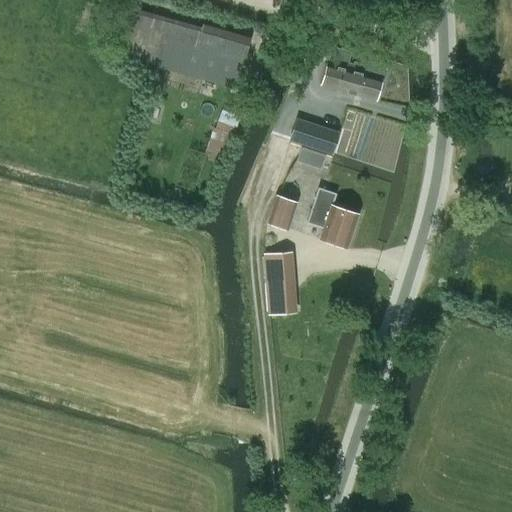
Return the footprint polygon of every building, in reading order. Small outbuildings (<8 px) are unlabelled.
[(235,87),(243,60),(250,38),(202,24),(201,27),(122,4),(109,52),(118,59),(129,64),(155,71),(156,67),(235,87)] [(347,63),(351,52),(331,46),(320,85),(375,101),(385,65),(362,58),(360,63),(354,61),(353,65),(347,63)] [(287,89),(296,93),(302,82),(293,78),(287,89)] [(213,128),(204,152),(208,153),(206,158),(213,161),(212,163),(220,166),(239,117),(245,119),(254,96),(241,92),(233,114),(222,110),(215,129),(213,128)] [(296,119),(289,140),(331,154),(338,133),(296,119)] [(322,155),(299,147),(295,159),(318,167),(322,155)] [(346,248),(357,214),(331,205),(334,195),(317,189),(306,222),(323,228),(319,239),(346,248)] [(286,229),(295,202),(276,196),(267,222),(286,229)] [(267,279),(270,315),(294,312),(291,277),(267,279)] [(287,482),(299,481),(297,469),(285,470),(287,482)]
